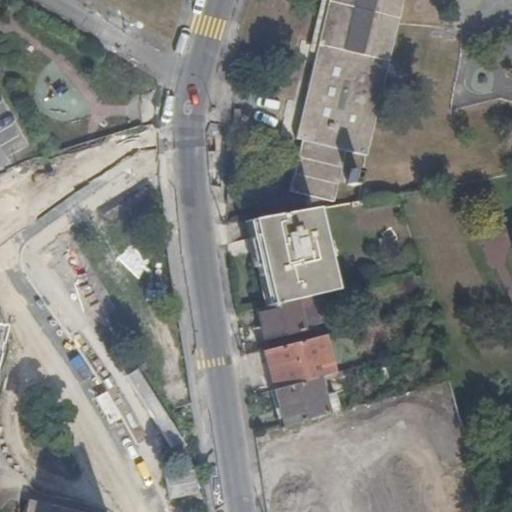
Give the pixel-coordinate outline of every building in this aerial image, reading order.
[(511,0),(328,0),(296,139),(301,141),(290,192),(333,202),(346,152),(365,157),(402,0),(511,0)] [(355,188),(358,172),(351,170),(348,186),(355,188)] [(312,211),(244,222),(264,307),(321,294),(331,292),(312,211)] [(133,249),(97,268),(117,305),(153,286),(133,249)] [(264,307),(257,309),(263,340),(301,331),(298,319),(313,316),(314,321),(326,318),(321,294),(264,307)] [(322,337),(264,352),(274,390),(317,379),(332,375),(322,337)] [(317,379),(274,390),(284,428),(289,427),(327,416),(317,379)] [(274,390),(269,392),(278,430),(284,428),(274,390)] [(73,511),(27,501),(24,511),(73,511)]
